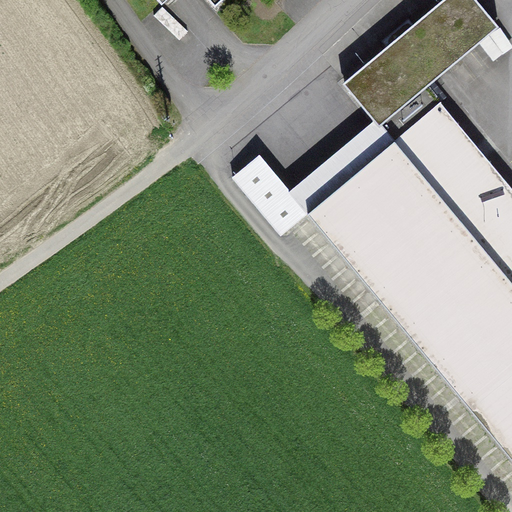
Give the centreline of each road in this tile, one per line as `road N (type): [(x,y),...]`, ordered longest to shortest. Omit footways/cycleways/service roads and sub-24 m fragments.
road 1 (track): [(188,140),(0,282)]
road 2 (residential): [(340,0),(188,140)]
